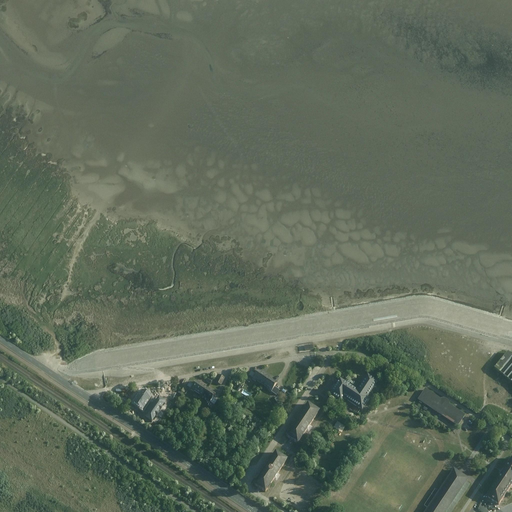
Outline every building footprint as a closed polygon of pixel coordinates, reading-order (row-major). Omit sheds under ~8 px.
[(495,367),(500,371),(511,356),(511,355),(508,352),(495,367)] [(257,380),(263,384),(267,377),(262,374),(257,371),(252,380),(256,382),(257,380)] [(367,373),(357,388),(340,377),(334,386),(329,394),(341,402),(344,398),(362,411),(371,398),(369,396),(379,381),(367,373)] [(218,374),(215,381),(222,385),(225,377),(218,374)] [(267,377),(263,384),(269,387),(268,390),(271,392),(276,382),(271,380),(267,377)] [(194,391),(199,394),(204,386),(200,383),(195,380),(189,390),(193,393),(194,391)] [(180,390),(186,392),(188,386),(182,384),(180,390)] [(209,389),(204,386),(199,394),(210,402),(213,397),(216,393),(209,389)] [(441,398),(425,388),(418,399),(438,413),(457,426),(465,414),(449,403),(449,402),(448,400),(446,398),(444,397),(441,398)] [(148,394),(144,390),(133,404),(140,409),(139,411),(143,414),(147,408),(145,407),(152,397),(148,394)] [(213,397),(210,402),(208,405),(212,407),(217,400),(213,397)] [(320,411),(307,402),(295,420),(284,436),(297,445),(320,411)] [(288,456),(277,449),(265,468),(254,485),(266,491),(288,456)] [(493,501),(499,505),(511,484),(511,456),(504,469),(487,497),(493,501)] [(468,478),(454,468),(438,491),(436,490),(435,489),(424,505),(427,507),(423,511),(451,511),(470,484),(466,481),(468,478)]
